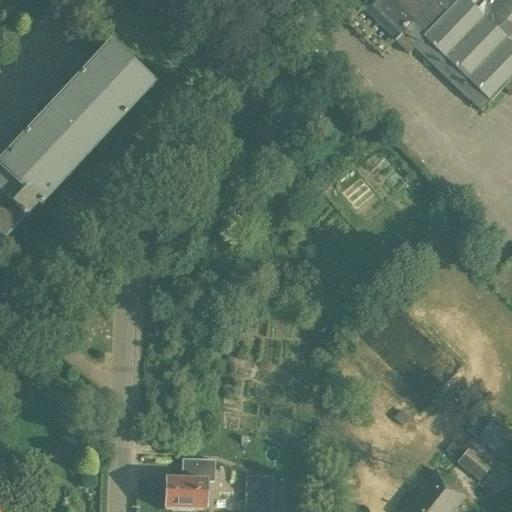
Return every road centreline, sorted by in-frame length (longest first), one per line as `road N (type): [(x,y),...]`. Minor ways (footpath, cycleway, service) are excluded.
road 1 (residential): [(117,511),(134,236),(160,187),(335,0)]
road 2 (track): [(134,236),(102,250),(0,366)]
